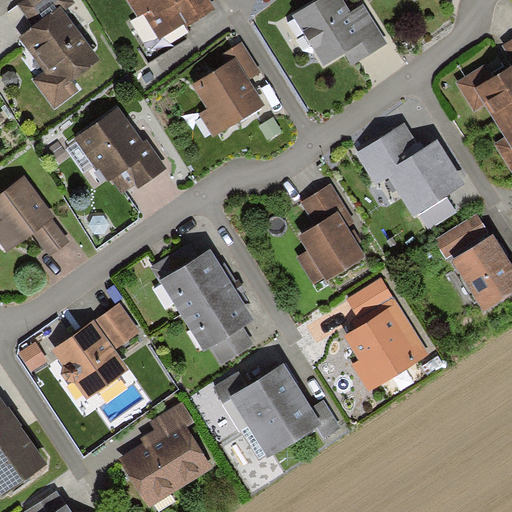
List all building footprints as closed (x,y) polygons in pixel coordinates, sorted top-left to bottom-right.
[(64,13),(74,6),(70,0),(26,0),(18,6),(36,30),(21,40),(44,72),(35,79),(55,107),(78,91),(72,83),(100,62),(64,13)] [(128,0),(139,17),(144,14),(161,40),(184,24),(187,28),(217,8),(211,0),(128,0)] [(351,14),(342,0),(322,0),(293,19),(324,69),(347,54),(354,65),(388,44),(364,6),(351,14)] [(511,40),(504,46),(511,58),(511,69),(494,81),(486,67),(458,83),(475,111),(486,104),(508,139),(498,145),(511,168),(511,40)] [(215,138),(266,106),(250,81),(261,75),(241,44),(223,55),(229,65),(194,87),(208,110),(201,115),(215,138)] [(136,132),(120,109),(75,141),(97,172),(100,170),(109,184),(111,183),(121,196),(134,187),(137,191),(169,169),(149,140),(144,143),(136,132)] [(273,118),(260,126),(269,140),(282,132),(273,118)] [(450,161),(439,142),(425,150),(420,143),(417,144),(405,125),(356,155),(376,187),(389,179),(413,218),(417,216),(447,198),(465,187),(450,161)] [(46,207),(26,179),(0,197),(0,241),(7,251),(34,231),(50,253),(67,240),(52,220),(54,218),(46,207)] [(355,224),(332,185),(300,203),(316,228),(301,237),(310,252),(300,258),(316,284),(324,279),(326,282),(365,260),(353,239),(346,229),(355,224)] [(447,198),(417,216),(427,231),(457,213),(447,198)] [(451,262),(491,238),(478,216),(435,243),(448,264),(451,262)] [(494,236),(491,238),(451,262),(483,315),(511,297),(511,265),(504,252),(494,236)] [(243,329),(255,322),(239,296),(224,271),(212,251),(200,258),(191,242),(150,267),(204,356),(214,350),(223,364),(254,346),(243,329)] [(369,393),(428,355),(394,299),(381,279),(348,300),(360,319),(353,323),(358,331),(345,338),(359,362),(352,366),(369,393)] [(120,304),(94,323),(114,351),(140,332),(120,304)] [(83,331),(53,353),(87,400),(129,370),(114,351),(94,323),(83,331)] [(36,344),(20,354),(31,372),(48,362),(36,344)] [(242,372),(216,388),(225,404),(231,400),(268,459),(318,428),(326,442),(343,432),(324,402),(311,410),(284,368),(252,388),(242,372)] [(45,465),(0,400),(0,492),(2,496),(45,465)] [(143,444),(118,459),(147,507),(213,468),(189,429),(196,425),(182,402),(149,422),(154,431),(141,439),(143,444)] [(70,511),(58,491),(24,511),(70,511)]
